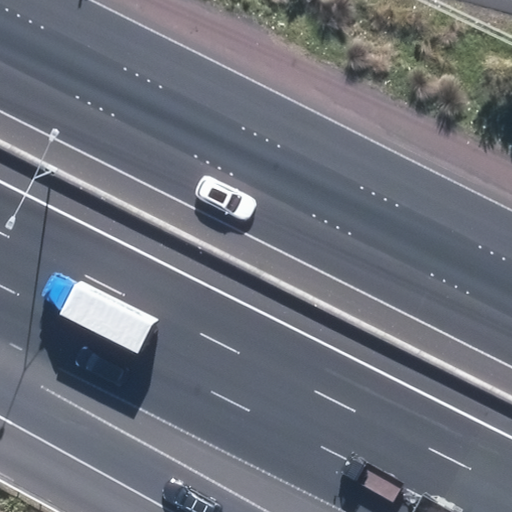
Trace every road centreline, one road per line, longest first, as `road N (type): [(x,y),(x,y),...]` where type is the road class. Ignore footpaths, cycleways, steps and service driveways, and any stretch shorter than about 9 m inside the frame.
road 1 (motorway): [(0,6),(511,261)]
road 2 (motorway): [(454,511),(0,286)]
road 3 (motorway): [(214,511),(0,393)]
